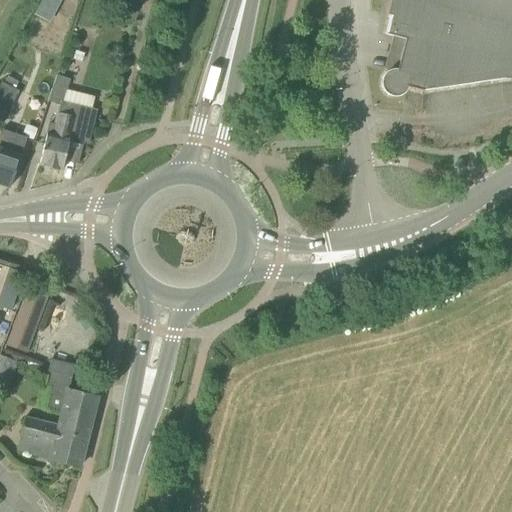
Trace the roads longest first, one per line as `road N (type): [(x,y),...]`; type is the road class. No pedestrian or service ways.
road 1 (residential): [(378,251),(343,60),(340,0)]
road 2 (secondary): [(115,511),(169,299)]
road 3 (secondary): [(198,177),(243,0)]
road 4 (tertiary): [(378,251),(511,176)]
road 5 (tertiary): [(247,252),(317,260),(378,251)]
